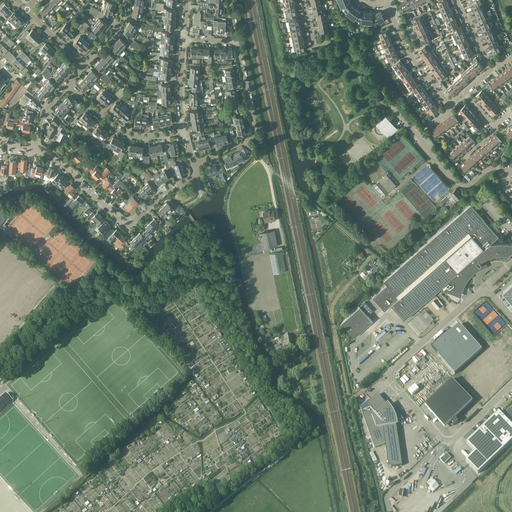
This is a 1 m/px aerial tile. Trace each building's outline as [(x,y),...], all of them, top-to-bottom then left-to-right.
[(54,0),(50,0),(48,2),(55,9),(57,11),(61,6),(59,4),(54,0)] [(104,3),(103,6),(113,9),(115,3),(104,0),(104,3)] [(376,13),(373,14),(363,13),(360,12),(352,6),(350,3),(348,0),(337,0),(341,7),(342,7),(347,12),(346,13),(355,20),(355,19),(362,21),(362,22),(372,23),(372,22),(379,21),(380,22),(385,20),(387,18),(385,13),(382,14),(381,11),(376,13)] [(414,10),(413,8),(409,0),(405,2),(408,10),(409,12),(414,10)] [(48,2),(44,7),(50,13),(55,9),(48,2)] [(403,12),(408,10),(405,2),(400,4),(403,12)] [(134,3),(133,10),(142,11),(143,5),(134,3)] [(207,3),(207,6),(207,10),(207,7),(214,8),(214,14),(221,15),(222,4),(207,3)] [(440,7),(442,12),(450,8),(448,3),(440,7)] [(483,8),(481,3),(480,3),(475,5),(472,6),(474,11),(483,8)] [(0,11),(7,19),(8,17),(14,11),(13,12),(5,4),(0,8),(0,11)] [(207,6),(198,5),(197,8),(198,8),(198,13),(193,13),(193,23),(204,24),(204,21),(200,21),(200,13),(199,13),(200,9),(207,10),(207,6)] [(113,9),(103,6),(102,9),(101,12),(103,13),(112,16),(113,9)] [(50,13),(44,7),(39,11),(42,14),(41,16),(46,21),(52,15),(50,13)] [(442,17),(444,16),(452,13),(450,8),(442,12),(440,12),(442,17)] [(476,16),(485,12),(483,8),(474,11),(476,16)] [(142,11),(133,10),(132,16),(140,18),(142,11)] [(12,21),(13,21),(19,16),(14,11),(8,17),(9,18),(9,19),(9,20),(9,21),(10,21),(11,22),(12,21)] [(479,20),(487,17),(485,12),(476,16),(479,20)] [(444,16),(446,21),(454,17),(452,13),(444,16)] [(66,19),(68,22),(74,16),(72,14),(66,19)] [(19,16),(13,21),(13,22),(11,23),(17,29),(21,25),(19,24),(23,20),(19,16)] [(412,19),(414,24),(422,21),(420,16),(412,19)] [(94,22),(96,23),(102,29),(106,24),(98,17),(94,22)] [(446,21),(448,26),(456,22),(454,17),(446,21)] [(481,25),(489,22),(487,17),(479,20),(481,25)] [(82,24),(84,26),(87,28),(89,26),(83,20),(81,23),(82,24)] [(416,29),(424,25),(427,24),(425,20),(422,21),(414,24),(416,29)] [(129,22),(126,27),(134,32),(137,26),(142,28),(143,25),(134,22),(133,24),(129,22)] [(449,31),(453,30),(453,29),(458,27),(458,26),(456,22),(448,26),(447,26),(449,31)] [(483,30),(491,26),(489,22),(481,25),(483,30)] [(59,31),(64,35),(71,27),(69,29),(67,27),(68,25),(66,23),(59,31)] [(102,29),(96,23),(94,26),(92,25),(90,27),(98,34),(102,29)] [(204,24),(193,23),(192,34),(199,35),(199,28),(205,29),(206,26),(206,24),(204,24)] [(416,29),(418,34),(426,30),(424,25),(416,29)] [(453,29),(453,30),(455,34),(463,30),(465,29),(464,27),(462,28),(461,25),(458,26),(458,27),(453,29)] [(485,34),(493,31),(491,26),(483,30),(485,34)] [(71,27),(64,35),(68,39),(70,37),(72,39),(78,32),(74,29),(73,30),(71,27)] [(137,33),(134,32),(126,27),(123,33),(131,37),(130,38),(133,40),(137,33)] [(26,35),(31,40),(37,34),(32,29),(29,32),(27,30),(18,39),(14,43),(16,45),(20,41),(21,41),(26,35)] [(380,38),(388,35),(390,34),(389,33),(389,32),(388,32),(387,32),(386,30),(378,33),(380,38)] [(418,34),(420,38),(429,35),(426,30),(418,34)] [(453,35),(455,40),(465,35),(463,30),(455,34),(453,35)] [(485,40),(495,36),(493,31),(485,34),(486,37),(485,37),(485,38),(485,39),(485,40)] [(0,48),(10,38),(6,34),(0,40),(0,48)] [(30,50),(32,52),(42,43),(40,41),(42,38),(37,34),(31,40),(29,42),(33,47),(30,50)] [(423,43),(424,43),(427,41),(433,39),(431,34),(429,35),(420,38),(423,43)] [(380,38),(383,43),(391,39),(388,35),(380,38)] [(457,44),(459,43),(467,40),(465,35),(455,40),(457,44)] [(73,43),(78,48),(83,41),(81,39),(82,38),(80,36),(73,43)] [(488,41),(489,44),(497,40),(495,36),(485,40),(486,41),(487,42),(488,41)] [(4,56),(6,58),(12,53),(8,49),(14,43),(10,38),(0,48),(0,52),(0,53),(0,52),(1,53),(1,54),(2,55),(3,55),(4,56)] [(120,38),(115,43),(122,49),(127,43),(137,50),(139,48),(132,43),(127,39),(124,42),(120,38)] [(383,48),(394,43),(394,42),(393,42),(392,41),(392,42),(391,39),(383,43),(381,44),(383,48)] [(489,44),(491,48),(501,44),(499,39),(497,40),(489,44)] [(459,43),(461,48),(469,44),(467,40),(459,43)] [(83,41),(78,48),(82,52),(89,44),(87,42),(86,43),(83,41)] [(421,55),(430,48),(432,47),(427,41),(424,43),(425,45),(418,50),(421,55)] [(40,49),(45,53),(50,47),(46,42),(44,45),(42,43),(32,52),(34,55),(40,49)] [(122,49),(115,43),(111,48),(118,54),(122,49)] [(395,49),(394,46),(395,45),(394,44),(394,43),(383,48),(385,53),(395,49)] [(461,48),(463,53),(471,49),(469,44),(461,48)] [(501,44),(491,48),(493,53),(503,49),(501,44)] [(50,47),(45,53),(49,58),(48,58),(43,64),(46,67),(55,55),(53,53),(55,51),(50,47)] [(197,57),(197,48),(191,48),(191,52),(188,52),(188,57),(191,57),(197,57)] [(421,55),(424,59),(433,52),(430,48),(421,55)] [(387,58),(398,53),(398,52),(397,51),(396,51),(395,49),(385,53),(387,58)] [(471,49),(463,53),(461,54),(463,59),(465,58),(473,54),(471,49)] [(14,66),(15,66),(26,55),(22,51),(16,57),(12,53),(6,58),(9,61),(9,62),(10,63),(11,63),(12,64),(12,65),(14,66)] [(108,51),(104,56),(110,62),(114,65),(116,63),(114,61),(116,59),(108,51)] [(424,59),(427,63),(436,56),(433,52),(424,59)] [(391,62),(399,58),(398,55),(399,54),(398,53),(387,58),(389,63),(391,62)] [(26,55),(15,66),(15,67),(17,69),(18,69),(18,70),(18,71),(19,72),(20,72),(23,75),(28,69),(24,65),(30,59),(30,58),(28,56),(26,55)] [(104,56),(99,61),(106,67),(110,62),(104,56)] [(121,56),(119,58),(125,64),(128,61),(121,56)] [(427,63),(430,67),(439,61),(436,56),(427,63)] [(125,64),(119,58),(117,60),(123,66),(125,64)] [(473,63),(473,64),(479,70),(483,67),(477,60),(476,59),(475,59),(472,62),(473,63)] [(393,65),(396,69),(403,64),(400,60),(393,65)] [(59,68),(57,70),(63,76),(67,71),(61,65),(59,63),(56,61),(54,63),(57,65),(59,68)] [(61,65),(67,71),(72,66),(65,61),(61,65)] [(106,67),(99,61),(95,66),(103,73),(101,75),(107,80),(109,77),(105,74),(109,69),(106,67)] [(430,67),(433,71),(442,65),(439,61),(430,67)] [(396,69),(399,73),(406,68),(405,66),(405,65),(405,64),(404,63),(403,64),(396,69)] [(190,67),(190,73),(198,74),(199,69),(201,69),(202,69),(202,68),(203,68),(203,67),(203,64),(201,64),(199,64),(194,64),(193,67),(190,67)] [(473,64),(469,67),(475,74),(479,70),(473,64)] [(433,71),(436,75),(445,69),(442,65),(433,71)] [(46,67),(43,71),(50,77),(52,75),(59,80),(63,76),(57,70),(55,69),(54,70),(53,70),(50,73),(48,70),(49,69),(46,67)] [(235,73),(233,67),(225,69),(223,70),(224,76),(224,75),(235,73)] [(469,67),(465,70),(471,77),(475,74),(469,67)] [(399,73),(402,78),(409,72),(406,68),(399,73)] [(445,69),(436,75),(439,80),(448,73),(445,69)] [(92,70),(87,74),(94,80),(98,76),(92,70)] [(461,74),(462,75),(467,80),(468,80),(471,77),(465,70),(461,74)] [(511,77),(507,70),(503,72),(508,81),(511,78),(511,77)] [(47,78),(43,82),(43,83),(51,90),(55,85),(49,80),(48,79),(50,77),(43,71),(41,73),(47,78)] [(402,78),(405,82),(412,77),(410,75),(411,74),(411,73),(410,72),(409,72),(402,78)] [(503,72),(498,75),(504,84),(508,81),(503,72)] [(236,79),(235,74),(235,73),(224,75),(226,82),(226,81),(236,79)] [(87,74),(83,79),(89,85),(94,80),(87,74)] [(462,75),(458,78),(464,85),(468,81),(468,80),(467,80),(462,75)] [(498,75),(494,78),(500,87),(504,84),(498,75)] [(105,82),(104,84),(106,86),(112,80),(109,77),(107,80),(105,82)] [(405,82),(408,86),(415,81),(412,77),(405,82)] [(458,78),(455,82),(460,88),(464,85),(458,78)] [(500,87),(494,78),(490,82),(496,90),(500,87)] [(43,87),(41,89),(47,95),(51,90),(43,83),(43,82),(39,79),(37,81),(40,83),(40,84),(43,87)] [(89,85),(83,79),(79,84),(85,90),(89,85)] [(191,85),(191,88),(202,89),(202,87),(201,86),(199,85),(200,80),(198,80),(189,79),(189,85),(191,85)] [(234,86),(237,85),(236,79),(226,81),(226,84),(225,85),(225,86),(225,87),(225,89),(225,90),(225,91),(235,89),(234,86)] [(26,89),(32,82),(30,80),(24,86),(26,89)] [(411,90),(413,89),(418,85),(415,81),(408,86),(411,90)] [(455,82),(451,85),(457,91),(460,88),(455,82)] [(413,89),(416,93),(423,88),(420,83),(418,85),(413,89)] [(457,91),(451,85),(447,88),(453,95),(457,91)] [(47,95),(41,89),(39,88),(35,92),(32,95),(38,100),(40,97),(43,99),(47,95)] [(189,92),(189,98),(199,98),(199,96),(200,96),(202,93),(202,89),(191,88),(191,92),(189,92)] [(416,93),(419,97),(426,92),(423,88),(416,93)] [(96,97),(101,102),(109,93),(104,89),(102,91),(96,97)] [(239,97),(237,91),(235,92),(235,89),(225,91),(226,94),(228,97),(228,99),(230,99),(239,97)] [(474,96),(478,100),(486,94),(482,90),(474,96)] [(419,97),(422,101),(429,96),(426,92),(419,97)] [(109,93),(101,102),(106,106),(114,97),(109,93)] [(478,100),(481,104),(489,97),(486,94),(478,100)] [(67,97),(63,101),(69,107),(73,103),(76,105),(79,102),(72,96),(70,99),(67,97)] [(422,101),(425,105),(432,100),(429,96),(422,101)] [(481,104),(485,108),(492,101),(489,97),(481,104)] [(199,98),(189,98),(189,104),(192,104),(193,106),(200,106),(199,98)] [(31,110),(37,105),(32,100),(27,105),(31,110)] [(425,105),(428,109),(435,104),(432,100),(425,105)] [(63,101),(59,106),(65,112),(69,107),(63,101)] [(485,108),(488,112),(496,105),(492,101),(485,108)] [(109,109),(114,114),(122,104),(120,102),(118,105),(115,103),(109,109)] [(119,118),(125,111),(131,104),(129,103),(126,107),(123,104),(122,104),(114,114),(119,118)] [(435,104),(428,109),(431,114),(438,109),(435,104)] [(458,110),(462,115),(470,108),(469,106),(468,104),(467,105),(466,104),(458,110)] [(496,105),(488,112),(492,116),(499,109),(496,105)] [(65,112),(59,106),(55,111),(61,116),(60,117),(62,120),(61,120),(67,125),(69,123),(63,118),(67,113),(65,112)] [(77,117),(83,110),(80,108),(74,115),(77,117)] [(462,115),(465,118),(473,112),(470,108),(462,115)] [(125,111),(119,118),(124,122),(130,115),(125,111)] [(16,126),(17,121),(18,119),(14,118),(14,119),(9,118),(10,113),(6,112),(5,118),(4,118),(3,125),(3,126),(12,128),(13,125),(16,126)] [(75,118),(70,124),(73,127),(77,121),(82,125),(90,117),(85,112),(78,120),(76,118),(75,118)] [(134,126),(140,127),(141,114),(142,114),(142,112),(140,112),(136,112),(136,113),(135,113),(135,115),(134,115),(134,117),(135,117),(134,126)] [(465,118),(469,122),(476,115),(473,112),(465,118)] [(19,115),(18,119),(17,121),(30,123),(30,121),(31,121),(33,115),(30,114),(26,113),(26,116),(19,115)] [(233,123),(235,123),(244,121),(242,115),(239,116),(238,113),(231,114),(233,123)] [(453,114),(449,117),(455,125),(459,122),(453,114)] [(469,122),(472,126),(480,119),(476,115),(469,122)] [(57,137),(60,131),(62,128),(60,127),(61,124),(61,123),(54,116),(50,121),(56,126),(55,128),(50,126),(45,135),(46,135),(46,136),(49,138),(51,137),(52,138),(53,135),(57,137)] [(81,135),(84,137),(90,130),(87,129),(89,127),(94,121),(90,117),(82,125),(86,129),(81,135)] [(398,129),(387,117),(377,125),(388,137),(398,129)] [(449,117),(445,120),(451,128),(455,125),(449,117)] [(480,119),(472,126),(476,130),(483,123),(480,119)] [(445,120),(441,123),(446,131),(451,128),(445,120)] [(17,121),(16,126),(20,127),(22,128),(22,130),(29,132),(30,126),(29,126),(30,123),(17,121)] [(202,121),(191,123),(192,129),(196,129),(196,131),(204,130),(203,127),(202,121)] [(441,123),(436,126),(442,134),(446,131),(441,123)] [(92,132),(97,136),(103,129),(99,125),(92,132)] [(442,134),(436,126),(432,129),(438,137),(442,134)] [(97,136),(96,137),(101,141),(108,133),(103,129),(97,136)] [(222,144),(220,135),(219,133),(214,134),(213,129),(209,130),(211,135),(214,134),(214,135),(214,136),(214,137),(216,145),(222,144)] [(90,130),(84,137),(86,139),(92,132),(90,130)] [(60,131),(57,137),(57,138),(62,141),(66,134),(60,131)] [(201,135),(200,132),(194,133),(195,137),(198,136),(199,140),(196,141),(197,141),(196,141),(198,150),(204,148),(201,137),(202,137),(201,135)] [(226,134),(220,135),(222,144),(228,142),(226,134)] [(492,137),(491,138),(498,145),(502,142),(495,134),(494,135),(493,134),(491,136),(492,137)] [(469,135),(465,139),(472,146),(476,143),(469,135)] [(204,136),(202,137),(201,137),(204,148),(210,147),(209,143),(212,143),(211,137),(205,139),(204,136)] [(109,144),(114,147),(119,140),(113,137),(109,144)] [(491,138),(487,141),(494,149),(498,145),(491,138)] [(465,139),(461,142),(468,150),(472,146),(465,139)] [(119,140),(114,147),(120,150),(124,143),(119,140)] [(487,141),(484,144),(490,152),(494,149),(487,141)] [(170,149),(171,154),(179,153),(177,142),(169,143),(169,144),(165,144),(166,151),(169,150),(169,149),(170,149)] [(461,142),(458,146),(464,153),(468,150),(461,142)] [(80,145),(72,154),(74,156),(73,157),(78,161),(80,159),(82,161),(86,157),(84,155),(82,157),(79,154),(80,153),(78,152),(84,145),(82,143),(80,145)] [(70,153),(72,154),(80,145),(78,144),(76,146),(74,144),(72,146),(70,144),(65,149),(69,153),(70,153)] [(484,144),(480,148),(487,155),(490,152),(484,144)] [(156,154),(155,145),(149,146),(151,158),(157,157),(156,154)] [(458,146),(454,149),(461,157),(464,153),(458,146)] [(480,148),(476,151),(483,159),(487,155),(480,148)] [(461,157),(454,149),(450,152),(456,160),(461,157)] [(223,159),(226,164),(223,165),(226,170),(233,167),(232,166),(237,164),(244,160),(240,151),(230,156),(230,155),(223,159)] [(476,151),(472,154),(479,162),(483,159),(476,151)] [(469,157),(468,158),(475,166),(479,162),(472,154),(471,155),(470,154),(469,156),(469,157)] [(468,158),(464,161),(471,169),(475,166),(468,158)] [(168,162),(169,166),(173,165),(177,177),(185,174),(181,162),(176,164),(174,159),(170,161),(168,162)] [(21,163),(18,163),(17,171),(20,172),(20,170),(26,171),(26,174),(29,174),(30,168),(26,167),(26,160),(21,160),(21,163)] [(88,170),(90,172),(94,168),(93,167),(93,166),(86,160),(81,165),(88,171),(88,170)] [(17,171),(18,163),(15,162),(15,161),(10,161),(9,174),(17,174),(17,171)] [(471,169),(464,161),(460,165),(467,172),(471,169)] [(215,163),(210,165),(210,164),(207,165),(207,166),(204,167),(207,177),(223,172),(220,163),(215,165),(215,163)] [(40,178),(43,179),(45,170),(43,169),(43,168),(37,166),(36,169),(32,168),(31,175),(34,176),(35,172),(41,174),(40,178)] [(94,168),(90,172),(92,174),(91,175),(96,179),(98,177),(101,180),(110,170),(107,167),(102,172),(96,166),(94,168)] [(45,170),(43,179),(47,180),(47,179),(51,180),(52,178),(53,176),(52,176),(54,169),(49,168),(48,171),(45,170)] [(164,170),(159,174),(163,181),(169,178),(164,170)] [(62,189),(67,182),(69,181),(62,175),(61,176),(58,173),(51,181),(54,184),(56,182),(60,186),(59,187),(62,189)] [(163,181),(159,174),(153,177),(158,184),(163,181)] [(396,185),(389,177),(387,175),(377,183),(386,194),(396,185)] [(107,188),(109,190),(119,179),(116,177),(112,182),(110,181),(110,182),(107,179),(108,178),(106,176),(102,181),(104,183),(102,185),(106,189),(107,188)] [(119,187),(123,183),(119,179),(109,190),(111,191),(110,192),(115,197),(117,194),(119,192),(120,193),(122,190),(119,187)] [(67,194),(71,197),(75,193),(76,192),(73,189),(75,187),(71,183),(70,184),(67,182),(62,189),(65,192),(66,190),(69,192),(67,194)] [(125,185),(134,194),(137,191),(127,182),(125,185)] [(148,182),(143,187),(149,193),(154,188),(148,182)] [(149,193),(143,187),(138,191),(144,197),(149,193)] [(451,193),(457,200),(462,195),(456,189),(451,193)] [(74,208),(77,210),(84,202),(82,200),(83,199),(78,195),(78,196),(75,193),(71,197),(67,201),(70,204),(72,201),(77,206),(74,208)] [(449,193),(436,205),(439,209),(442,207),(438,203),(449,194),(449,193)] [(127,199),(126,199),(135,208),(139,203),(138,202),(139,200),(137,197),(135,199),(132,195),(127,199)] [(135,208),(126,199),(125,201),(126,202),(122,206),(127,212),(129,210),(131,212),(135,208)] [(84,202),(77,210),(81,214),(84,210),(89,215),(93,210),(90,208),(91,207),(87,203),(86,204),(84,202)] [(167,202),(162,206),(168,213),(173,208),(167,202)] [(505,255),(509,255),(511,252),(511,243),(505,243),(498,243),(491,244),(499,237),(471,205),(423,246),(384,281),(387,285),(372,298),(384,311),(391,305),(404,320),(442,287),(444,289),(460,295),(467,278),(477,270),(475,267),(478,265),(479,266),(480,266),(481,266),(481,265),(480,262),(492,256),(505,255)] [(168,213),(162,206),(158,211),(164,217),(168,213)] [(175,208),(180,214),(183,212),(177,206),(175,208)] [(271,218),(271,221),(275,220),(274,211),(263,213),(264,213),(263,214),(262,214),(263,217),(264,217),(265,220),(271,218)] [(94,229),(103,219),(101,217),(102,217),(97,212),(95,214),(92,212),(89,215),(87,218),(89,220),(90,219),(91,219),(94,222),(94,223),(95,224),(93,225),(92,226),(91,226),(89,228),(89,229),(91,232),(94,229)] [(149,223),(157,230),(157,231),(160,229),(163,229),(166,226),(164,225),(165,224),(158,217),(155,220),(154,218),(149,223)] [(103,219),(94,229),(97,232),(100,229),(105,234),(110,228),(108,226),(110,225),(105,220),(105,221),(103,219)] [(143,231),(144,232),(149,237),(150,238),(157,230),(149,223),(145,227),(146,229),(143,231)] [(112,242),(113,242),(121,233),(116,229),(114,232),(111,230),(107,234),(112,239),(110,242),(111,243),(112,242)] [(260,233),(263,249),(277,246),(274,230),(260,233)] [(139,233),(135,237),(143,245),(145,244),(142,241),(144,238),(146,240),(149,237),(144,232),(141,235),(139,233)] [(124,244),(127,247),(127,245),(127,242),(126,241),(124,239),(125,238),(121,233),(113,242),(120,249),(123,246),(123,245),(124,244)] [(127,245),(127,247),(127,251),(130,251),(132,248),(136,252),(143,245),(135,237),(130,241),(132,243),(129,245),(127,245)] [(342,264),(350,271),(363,256),(356,250),(342,264)] [(376,275),(383,268),(374,260),(365,270),(360,275),(365,280),(368,277),(367,276),(369,273),(368,273),(371,270),(376,275)] [(511,283),(502,292),(511,303),(511,283)] [(341,323),(354,337),(373,321),(360,306),(341,323)] [(431,323),(430,322),(434,319),(424,308),(407,323),(418,336),(431,323)] [(482,350),(460,325),(452,331),(451,330),(431,347),(455,374),(482,350)] [(393,336),(389,332),(378,341),(382,345),(393,336)] [(284,342),(285,347),(293,346),(290,335),(283,337),(281,337),(282,342),(284,342)] [(436,410),(449,424),(450,425),(451,425),(451,426),(452,426),(453,426),(453,425),(458,423),(456,418),(473,402),(452,380),(425,406),(432,414),(436,410)] [(0,412),(12,401),(5,394),(0,398),(0,412)] [(390,408),(378,395),(371,401),(369,400),(360,408),(375,448),(386,444),(388,463),(392,467),(402,466),(396,425),(396,421),(404,419),(397,412),(397,413),(395,410),(393,412),(393,411),(392,411),(390,408)] [(505,412),(505,415),(505,416),(504,417),(499,412),(466,443),(475,452),(466,461),(478,474),(511,440),(511,411),(509,408),(505,412)] [(447,454),(440,460),(444,464),(450,458),(447,454)] [(444,464),(455,476),(462,470),(451,457),(450,458),(444,464)] [(432,478),(427,483),(435,491),(440,486),(432,478)]
